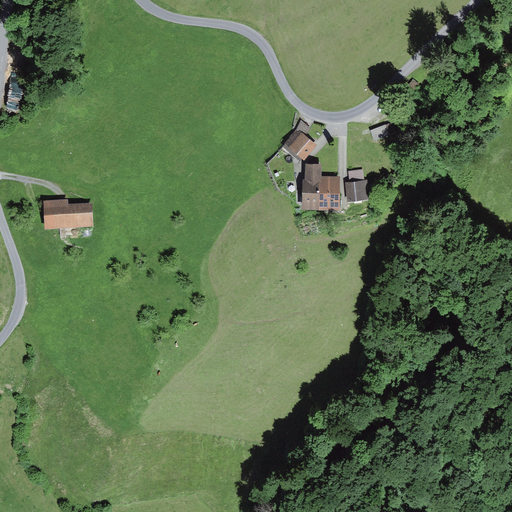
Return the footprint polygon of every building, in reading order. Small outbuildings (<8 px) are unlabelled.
[(304,161),(317,145),(306,136),(311,129),(301,120),(297,130),(285,144),(303,159),(304,161)] [(385,126),(370,131),(374,141),(389,136),(385,126)] [(303,159),(285,144),(282,147),(300,162),(303,159)] [(302,209),(320,210),(321,176),(322,164),(305,163),(305,180),(303,180),(302,209)] [(348,171),(350,183),(364,181),(363,170),(348,171)] [(341,177),(321,176),(320,210),(340,210),(341,177)] [(350,183),(346,183),(347,201),(371,199),(370,181),(364,181),(350,183)] [(94,228),(93,204),(67,205),(67,200),(43,201),(44,230),(94,228)]
